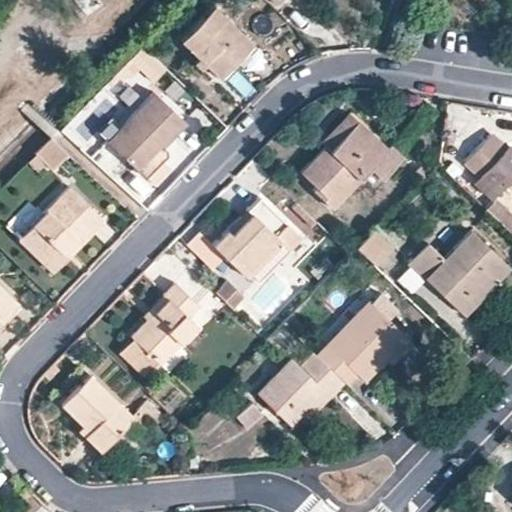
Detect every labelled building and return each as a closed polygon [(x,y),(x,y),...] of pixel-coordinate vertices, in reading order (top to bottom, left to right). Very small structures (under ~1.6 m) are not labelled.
[(205,0),(172,34),(190,52),(198,59),(211,72),(245,37),(207,0),(205,0)] [(150,80),(163,67),(138,43),(117,64),(127,74),(135,66),(150,80)] [(198,59),(190,52),(185,57),(192,64),(198,59)] [(103,139),(132,168),(149,151),(156,144),(181,120),(151,90),(103,139)] [(328,148),(356,119),(347,109),(319,138),(324,143),(328,148)] [(385,147),(356,119),(328,148),(324,143),(299,169),(314,184),(311,187),(330,206),(369,166),(380,177),(402,155),(389,143),(385,147)] [(463,158),(478,173),(496,191),(511,174),(511,145),(508,142),(505,146),(489,132),(463,158)] [(49,168),(66,150),(50,135),(34,152),(49,168)] [(156,144),(149,151),(156,157),(160,153),(161,148),(156,144)] [(149,151),(132,168),(140,176),(141,175),(158,159),(156,157),(149,151)] [(158,159),(141,175),(150,184),(167,168),(158,159)] [(420,179),(426,171),(421,165),(414,171),(420,179)] [(496,191),(478,173),(471,180),(490,197),(496,191)] [(75,236),(80,240),(102,217),(68,185),(17,236),(51,271),(66,255),(61,250),(75,236)] [(280,239),(287,245),(299,234),(259,194),(247,205),(251,209),(229,231),(225,227),(211,241),(245,276),(264,256),(280,239)] [(511,208),(498,196),(486,208),(511,232),(511,208)] [(282,216),(313,239),(324,225),(293,202),(282,216)] [(251,209),(247,205),(225,227),(229,231),(251,209)] [(373,227),(367,234),(387,252),(393,246),(373,227)] [(423,243),(410,256),(407,258),(463,313),(475,300),(467,293),(486,272),(493,280),(509,264),(471,227),(443,256),(427,240),(423,243)] [(367,234),(355,245),(375,265),(387,252),(367,234)] [(66,255),(80,240),(75,236),(61,250),(66,255)] [(271,262),(287,245),(280,239),(264,256),(271,262)] [(406,252),(410,256),(423,243),(418,239),(406,252)] [(467,293),(475,300),(493,280),(486,272),(467,293)] [(241,292),(226,278),(214,291),(229,305),(241,292)] [(128,332),(132,335),(156,359),(158,361),(195,323),(187,314),(197,304),(173,279),(162,290),(166,295),(145,316),(128,332)] [(0,305),(11,294),(0,283),(0,305)] [(140,311),(145,316),(166,295),(162,290),(140,311)] [(0,305),(0,316),(16,299),(11,294),(0,305)] [(315,353),(342,379),(352,368),(363,379),(383,357),(406,334),(368,298),(315,353)] [(406,334),(383,357),(391,363),(412,340),(406,334)] [(156,359),(132,335),(117,349),(141,373),(156,359)] [(329,393),(342,379),(315,353),(310,348),(297,363),(290,356),(256,391),(288,421),(307,400),(322,385),(329,393)] [(59,368),(53,362),(43,373),(49,379),(59,368)] [(363,379),(352,368),(342,379),(353,389),(363,379)] [(58,401),(80,422),(86,429),(82,433),(98,449),(120,425),(132,413),(88,370),(58,401)] [(410,395),(417,411),(443,384),(430,374),(410,395)] [(315,407),(329,393),(322,385),(307,400),(315,407)] [(261,412),(250,399),(234,413),(245,426),(261,412)] [(139,406),(132,413),(120,425),(131,435),(149,416),(139,406)] [(86,429),(80,422),(75,426),(82,433),(86,429)]
